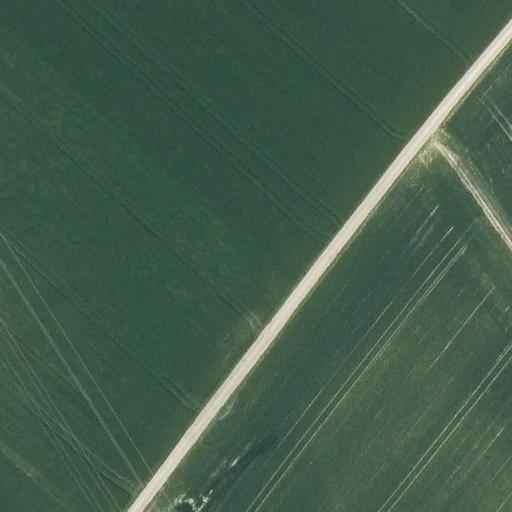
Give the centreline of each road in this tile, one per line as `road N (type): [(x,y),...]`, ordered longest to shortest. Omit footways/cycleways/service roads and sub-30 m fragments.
road 1 (track): [(134,511),(511,30)]
road 2 (track): [(511,230),(433,122)]
